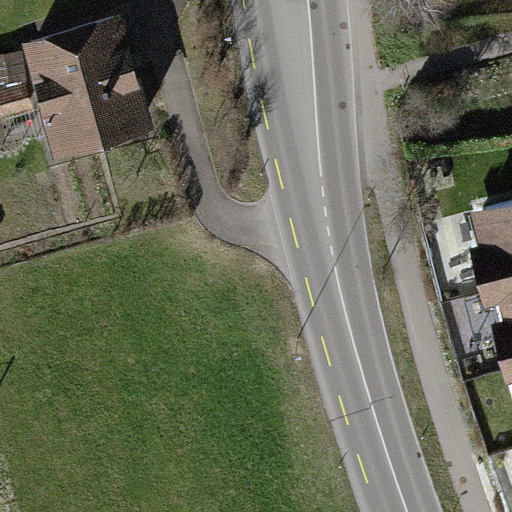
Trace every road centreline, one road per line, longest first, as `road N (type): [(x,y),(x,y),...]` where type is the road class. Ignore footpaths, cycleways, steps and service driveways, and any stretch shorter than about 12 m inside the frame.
road 1 (secondary): [(320,205),(363,393),(406,511)]
road 2 (unknown): [(320,205),(44,270)]
road 3 (secondary): [(255,0),(320,205)]
road 4 (secondary): [(320,205),(325,0)]
